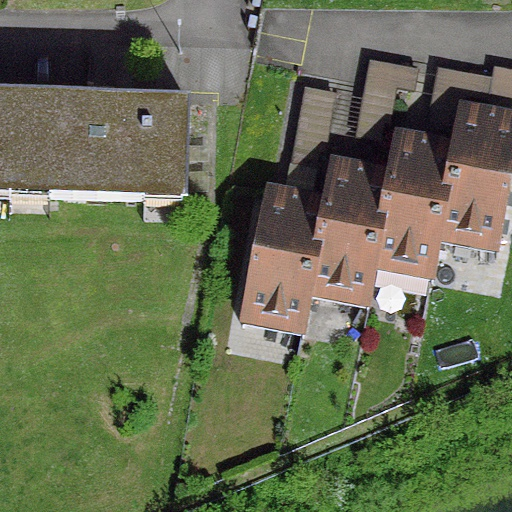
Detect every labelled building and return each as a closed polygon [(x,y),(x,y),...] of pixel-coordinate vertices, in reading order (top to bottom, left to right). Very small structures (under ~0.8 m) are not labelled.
[(390,91),(408,94),(412,75),(394,71),(390,91)] [(462,79),(458,98),(481,102),(485,83),(462,79)] [(0,104),(0,189),(43,190),(43,198),(139,201),(139,193),(176,194),(176,202),(180,203),(183,110),(0,104)] [(436,235),(493,246),(511,145),(511,126),(455,116),(448,155),(449,155),(434,235),(436,235)] [(352,140),(374,145),(378,126),(355,122),(352,140)] [(429,273),(436,235),(434,235),(449,155),(448,155),(442,154),(436,144),(427,150),(390,144),(383,182),(385,183),(370,262),(371,263),(429,273)] [(290,149),(287,168),(310,172),(313,154),(290,149)] [(364,301),(371,263),(370,262),(385,183),(383,182),(378,181),(372,172),(363,178),(326,171),(319,210),(320,210),(305,290),(307,290),(364,301)] [(300,329),(307,290),(305,290),(320,210),(319,210),(314,209),(307,199),(298,206),(262,199),(239,317),(300,329)]
